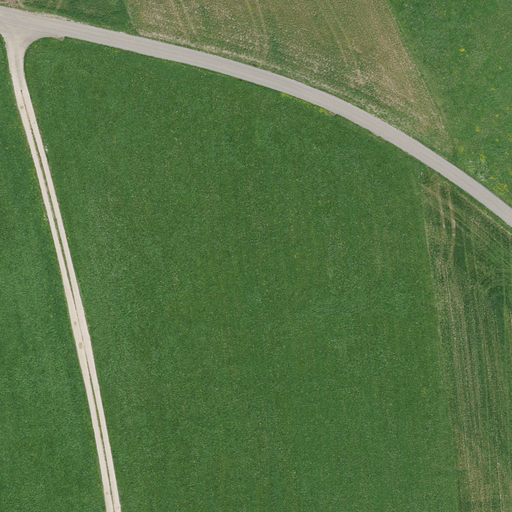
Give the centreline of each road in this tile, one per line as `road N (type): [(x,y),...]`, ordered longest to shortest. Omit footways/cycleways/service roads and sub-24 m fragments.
road 1 (unclassified): [(511,218),(444,167),(304,92),(0,14)]
road 2 (track): [(11,17),(19,86),(54,201),(117,511)]
